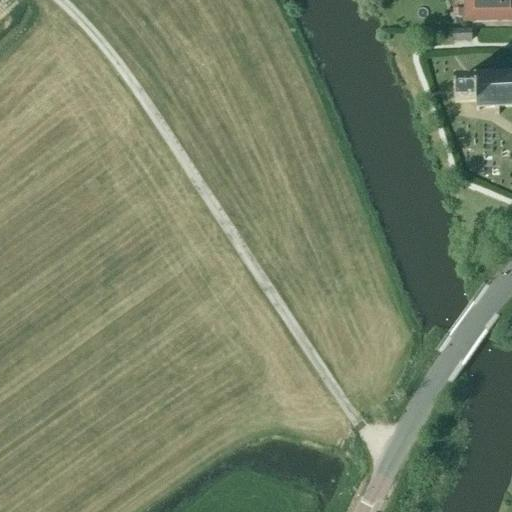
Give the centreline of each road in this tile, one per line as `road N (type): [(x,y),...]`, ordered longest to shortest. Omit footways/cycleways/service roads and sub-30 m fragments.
road 1 (track): [(389,465),(155,116),(57,0)]
road 2 (tertiary): [(366,511),(450,356),(511,279)]
